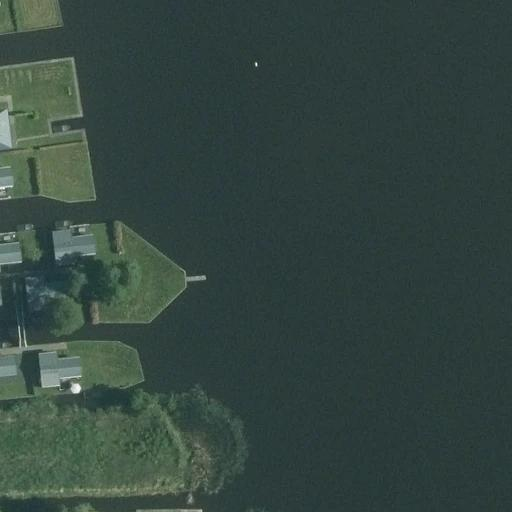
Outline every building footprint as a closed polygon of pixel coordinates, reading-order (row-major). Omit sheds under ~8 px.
[(8,109),(0,110),(0,152),(12,151),(8,109)] [(0,190),(14,189),(11,168),(0,169),(0,190)] [(71,231),(52,233),(55,268),(75,266),(74,259),(95,256),(93,237),(72,239),(71,231)] [(0,274),(1,275),(0,267),(22,265),(20,244),(0,246),(0,274)] [(25,279),(28,313),(47,312),(46,305),(68,303),(67,283),(45,285),(44,277),(25,279)] [(57,355),(39,356),(42,387),(58,386),(57,379),(82,376),(81,360),(58,362),(57,355)] [(15,357),(0,358),(0,378),(17,377),(15,357)]
